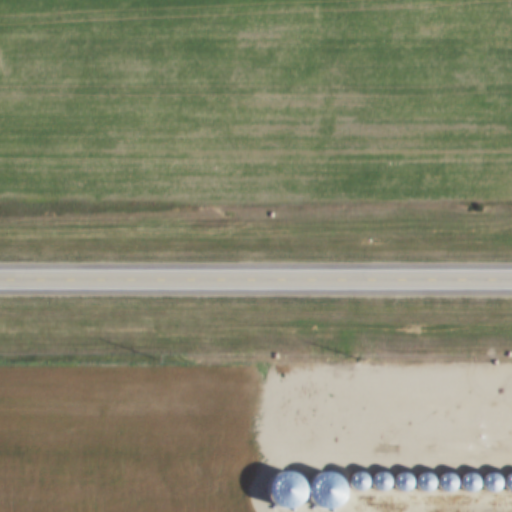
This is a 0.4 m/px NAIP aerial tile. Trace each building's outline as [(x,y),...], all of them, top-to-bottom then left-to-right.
[(356,488),(361,487),(365,483),(366,478),(365,473),(361,470),(356,468),(351,470),(347,473),(346,478),(347,483),(351,487),(356,488)] [(378,488),(383,487),(387,483),(388,478),(387,473),(383,470),(378,468),(373,470),(370,473),(368,478),(370,483),(373,487),(378,488)] [(400,488),(405,487),(408,483),(409,478),(408,473),(405,470),(400,468),(395,470),(391,473),(390,478),(391,483),(395,487),(400,488)] [(465,487),(470,486),(474,483),(475,478),(474,473),(470,469),(465,468),(460,469),(457,473),(456,478),(457,483),(460,486),(465,487)] [(488,487),(493,486),(496,482),(498,477),(496,472),(493,469),(488,468),(483,469),(479,472),(478,477),(479,482),(483,486),(488,487)] [(510,487),(511,486),(511,468),(510,468),(505,469),(501,473),(500,477),(501,482),(505,486),(510,487)] [(421,488),(426,487),(430,483),(431,478),(430,473),(426,470),(422,469),(417,470),(413,473),(412,478),(413,483),(417,487),(421,488)] [(444,488),(449,487),(452,483),(453,479),(452,474),(449,470),(444,469),(439,470),(435,474),(434,478),(435,483),(439,487),(444,488)]
